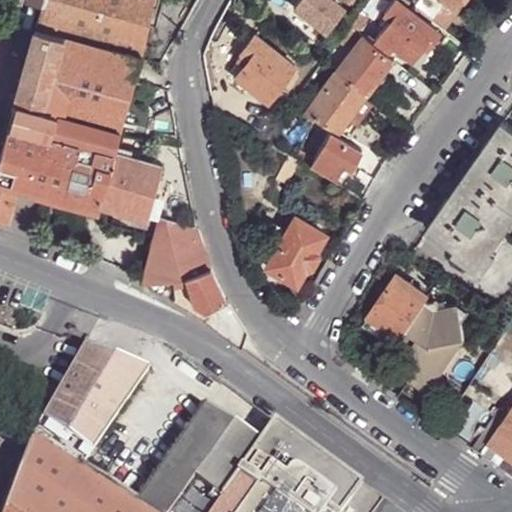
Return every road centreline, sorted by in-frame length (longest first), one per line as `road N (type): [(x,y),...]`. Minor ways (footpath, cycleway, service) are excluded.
road 1 (residential): [(0,255),(186,332),(435,511)]
road 2 (residential): [(213,0),(182,59),(181,83),(210,217),(264,333),(297,356)]
road 3 (residential): [(511,29),(390,200),(297,356)]
road 4 (residential): [(297,356),(503,505)]
